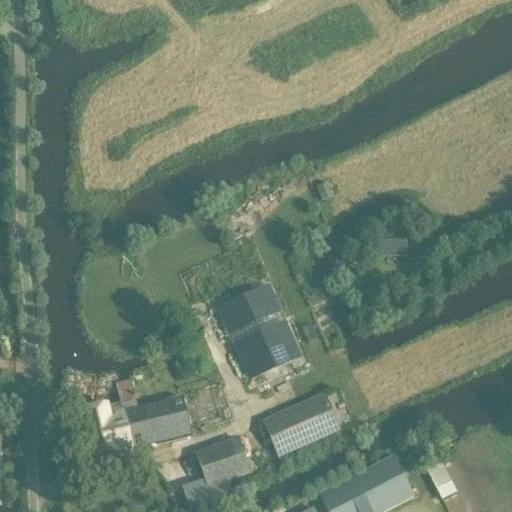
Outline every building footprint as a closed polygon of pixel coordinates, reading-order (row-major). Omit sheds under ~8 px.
[(317,190),(321,202),(332,198),(328,186),(317,190)] [(380,260),(406,260),(405,240),(379,240),(380,260)] [(255,244),(180,277),(189,301),(203,295),(249,391),(307,366),(255,244)] [(106,408),(79,414),(90,462),(191,438),(182,401),(137,411),(130,383),(115,387),(120,407),(106,410),(106,408)] [(323,397),(264,424),(279,459),(339,432),(323,397)] [(187,511),(196,511),(215,505),(214,501),(233,494),(229,482),(248,475),(236,441),(194,456),(203,482),(180,489),(187,511)] [(326,511),(388,511),(414,499),(393,459),(319,497),(326,511)] [(440,463),(425,470),(437,493),(452,485),(440,463)]
